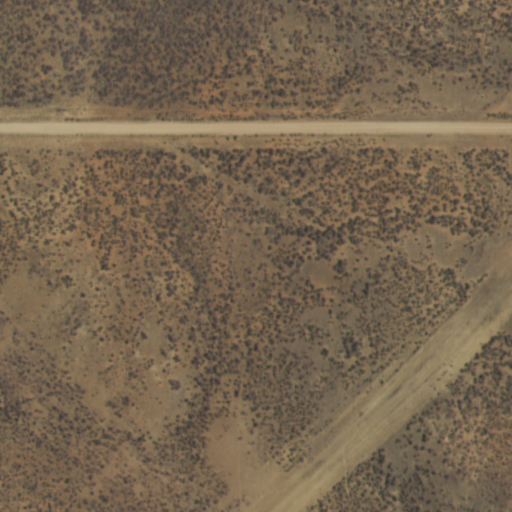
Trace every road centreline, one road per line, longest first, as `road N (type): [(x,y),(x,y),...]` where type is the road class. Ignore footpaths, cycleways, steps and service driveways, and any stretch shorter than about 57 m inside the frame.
road 1 (residential): [(0,120),(511,116)]
road 2 (track): [(267,511),(511,303)]
